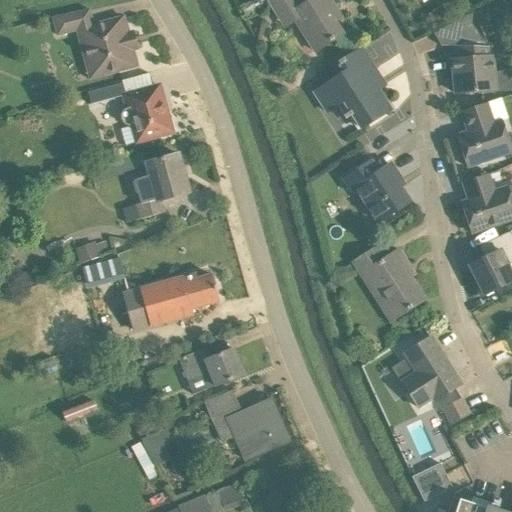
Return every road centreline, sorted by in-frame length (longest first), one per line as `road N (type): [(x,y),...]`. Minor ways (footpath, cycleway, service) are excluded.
road 1 (residential): [(361,511),(290,364),(215,115),(153,0)]
road 2 (residential): [(511,428),(448,301),(407,75),(375,0)]
